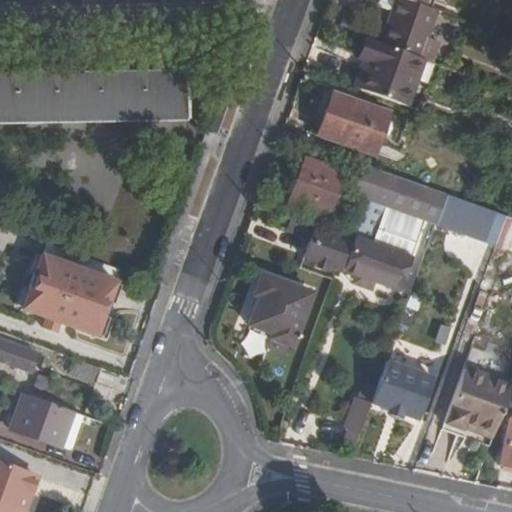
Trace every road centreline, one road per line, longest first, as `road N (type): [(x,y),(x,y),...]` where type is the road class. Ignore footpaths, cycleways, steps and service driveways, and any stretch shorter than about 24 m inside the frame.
road 1 (residential): [(297,0),(171,356)]
road 2 (residential): [(303,478),(458,511)]
road 3 (residential): [(171,356),(130,475)]
